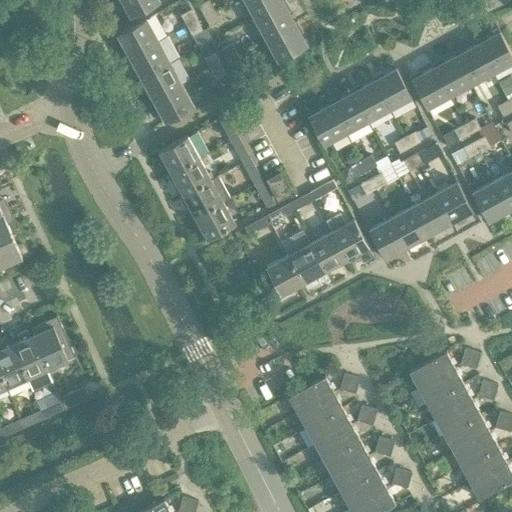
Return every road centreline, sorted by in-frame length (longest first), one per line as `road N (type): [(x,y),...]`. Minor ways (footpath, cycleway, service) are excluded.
road 1 (tertiary): [(225,404),(93,170),(71,104)]
road 2 (residential): [(19,511),(225,404)]
road 3 (tertiary): [(278,511),(225,404)]
